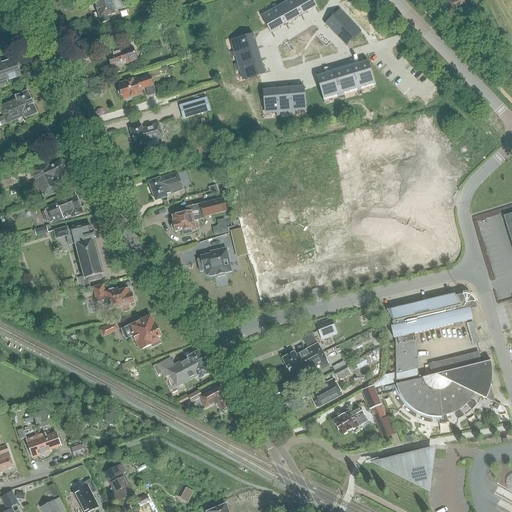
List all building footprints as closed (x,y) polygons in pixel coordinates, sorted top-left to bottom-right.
[(93,0),(99,19),(100,18),(101,22),(109,20),(108,16),(115,14),(114,11),(130,6),(128,0),(93,0)] [(294,0),(283,8),(292,21),(306,12),(298,0),(294,0)] [(298,0),(306,12),(321,2),(319,0),(298,0)] [(461,6),(464,5),(462,0),(444,0),(449,13),(462,8),(461,6)] [(283,8),(279,3),(277,5),(280,10),(268,18),(277,31),(292,21),(283,8)] [(345,8),(329,22),(330,23),(332,21),(352,42),(350,44),(351,44),(366,30),(365,29),(364,31),(343,10),(345,8)] [(160,34),(169,30),(167,22),(157,26),(160,34)] [(235,50),(236,53),(242,51),(262,45),(257,31),(237,37),(241,48),(235,50)] [(239,61),(240,64),(265,56),(262,45),(242,51),(244,60),(239,61)] [(128,63),(136,60),(132,47),(107,56),(112,69),(113,69),(114,74),(122,71),(120,66),(129,63),(128,63)] [(265,56),(240,64),(240,67),(246,65),(250,77),(270,71),(265,56)] [(374,58),(356,63),(364,87),(365,92),(369,91),(368,89),(373,87),(373,85),(381,82),(374,58)] [(7,81),(20,77),(14,59),(1,63),(0,60),(0,59),(0,86),(8,84),(7,81)] [(356,63),(340,68),(349,97),(352,96),(351,94),(357,92),(356,90),(364,87),(356,63)] [(340,68),(322,73),(330,98),(339,95),(339,98),(345,96),(345,98),(349,97),(340,68)] [(147,96),(155,94),(150,77),(136,81),(135,79),(119,84),(120,87),(119,88),(118,93),(122,97),(123,97),(124,100),(127,102),(131,100),(132,98),(140,95),(138,90),(144,88),(147,96)] [(309,81),(294,83),(298,110),(302,109),(301,103),(312,102),(309,81)] [(294,83),(282,85),(286,106),(294,104),(295,110),(298,110),(294,83)] [(282,85),(268,88),(271,108),(283,106),(283,112),(287,112),(286,106),(282,85)] [(25,119),(37,114),(27,91),(14,96),(16,100),(0,106),(0,109),(3,117),(0,118),(0,126),(24,116),(25,119)] [(206,98),(178,105),(182,119),(210,111),(206,98)] [(146,142),(162,138),(158,124),(142,129),(141,126),(129,129),(136,151),(147,148),(146,142)] [(57,186),(69,181),(60,162),(49,168),(47,163),(30,171),(35,183),(28,186),(35,201),(42,198),(42,199),(59,191),(57,186)] [(0,174),(0,189),(19,183),(14,169),(0,174)] [(172,193),(183,190),(177,173),(159,178),(148,183),(155,201),(167,197),(166,194),(171,193),(172,193)] [(204,185),(196,187),(198,194),(206,192),(204,185)] [(287,193),(296,198),(301,190),(292,185),(287,193)] [(50,224),(70,216),(71,219),(83,214),(76,197),(65,201),(63,200),(54,204),(56,208),(55,209),(51,207),(44,210),(43,213),(46,222),(50,224)] [(184,211),(185,213),(172,216),(173,222),(173,224),(171,227),(172,230),(175,231),(175,232),(181,230),(183,235),(191,233),(190,229),(195,227),(193,221),(204,218),(204,217),(226,211),(223,199),(186,208),(184,211)] [(511,213),(503,216),(511,245),(511,213)] [(9,214),(0,216),(0,217),(2,223),(11,220),(9,214)] [(67,236),(68,236),(66,239),(68,246),(73,245),(83,278),(86,277),(86,281),(100,277),(99,274),(102,273),(92,238),(95,237),(93,231),(91,231),(89,224),(66,230),(66,227),(52,230),(54,239),(67,236)] [(34,230),(35,236),(48,233),(46,226),(34,230)] [(201,259),(197,260),(199,272),(204,271),(205,275),(209,277),(216,275),(216,277),(225,276),(224,274),(231,272),(225,249),(210,252),(210,255),(200,257),(201,259)] [(76,279),(79,290),(85,289),(82,277),(76,279)] [(96,302),(105,299),(108,310),(120,307),(121,311),(123,312),(128,311),(129,309),(128,305),(133,303),(133,302),(134,300),(133,296),(131,295),(130,294),(128,294),(127,290),(117,292),(117,291),(114,291),(112,291),(109,291),(108,293),(104,294),(102,285),(92,288),(96,302)] [(466,294),(462,295),(462,296),(456,297),(454,294),(453,294),(454,295),(387,311),(387,310),(386,310),(393,322),(392,322),(393,327),(391,327),(393,338),(395,338),(395,374),(417,369),(417,359),(414,359),(414,334),(454,324),(454,326),(456,328),(458,328),(460,327),(460,324),(460,322),(471,320),(469,309),(475,308),(473,303),(475,303),(473,299),(470,296),(466,294)] [(50,299),(52,306),(61,303),(59,297),(50,299)] [(156,338),(159,337),(157,334),(158,332),(156,329),(154,328),(149,317),(121,330),(125,338),(131,335),(139,351),(150,345),(151,348),(159,344),(156,338)] [(331,319),(315,325),(319,334),(335,328),(331,319)] [(115,323),(109,326),(112,332),(117,329),(115,323)] [(282,359),(287,368),(296,364),(297,365),(300,363),(301,364),(309,360),(309,361),(322,354),(311,334),(302,339),(308,349),(295,356),(294,352),(282,359)] [(199,380),(211,373),(198,351),(186,357),(187,358),(174,366),(169,358),(156,365),(157,367),(155,368),(159,374),(161,373),(163,378),(168,375),(176,388),(197,376),(199,380)] [(328,364),(322,354),(309,361),(309,360),(301,364),(300,363),(297,365),(296,364),(287,368),(294,382),(306,375),(304,372),(312,368),(314,372),(328,364)] [(437,418),(440,418),(440,423),(444,423),(448,422),(446,414),(454,412),(457,419),(459,418),(461,417),(464,416),(459,409),(466,404),(471,410),(474,407),(476,404),(469,399),(474,393),(501,406),(501,405),(495,402),(490,385),(491,378),(491,370),(490,362),(491,362),(491,361),(385,387),(385,388),(390,387),(391,390),(392,393),(397,391),(399,393),(400,396),(401,398),(397,402),(398,404),(400,406),(401,407),(405,404),(407,406),(409,408),(412,409),(408,414),(410,415),(413,417),(415,418),(417,413),(420,414),(422,415),(425,416),(424,421),(426,422),(428,423),(431,423),(432,417),(434,418),(437,418)] [(333,372),(337,381),(350,375),(346,366),(333,372)] [(375,388),(376,392),(382,391),(381,387),(397,383),(395,373),(382,376),(380,379),(376,382),(373,384),(374,388),(375,388)] [(317,389),(308,394),(316,409),(342,395),(333,379),(317,388),(317,389)] [(369,410),(370,410),(383,440),(396,434),(388,416),(386,417),(372,386),(361,391),(369,410)] [(220,412),(228,408),(222,396),(222,395),(218,388),(200,398),(206,408),(213,404),(215,409),(218,408),(220,412)] [(201,397),(198,391),(188,396),(191,402),(201,397)] [(341,435),(356,427),(366,421),(358,407),(333,421),(341,435)] [(35,424),(48,421),(45,411),(33,414),(35,424)] [(20,440),(35,435),(32,427),(24,431),(23,429),(16,431),(20,440)] [(26,439),(28,443),(33,457),(51,451),(50,450),(61,446),(56,433),(46,437),(44,432),(26,439)] [(405,443),(413,442),(411,435),(404,437),(405,443)] [(13,467),(8,452),(6,445),(0,447),(0,473),(4,472),(3,470),(13,467)] [(427,491),(432,450),(381,462),(381,467),(427,491)] [(121,464),(112,468),(104,473),(120,501),(134,494),(123,473),(125,472),(121,464)] [(82,511),(88,511),(98,507),(92,494),(97,491),(91,479),(83,483),(85,487),(73,493),(82,511)] [(0,497),(6,510),(18,504),(12,491),(0,497)] [(136,500),(139,507),(148,503),(150,507),(154,505),(148,494),(136,500)] [(41,511),(59,511),(64,510),(58,498),(39,508),(41,511)]
